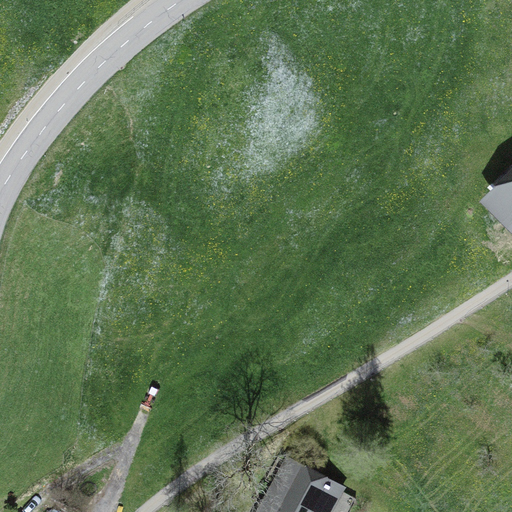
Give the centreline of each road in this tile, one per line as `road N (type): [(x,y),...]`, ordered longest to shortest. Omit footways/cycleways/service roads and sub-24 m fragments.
road 1 (track): [(138,511),(241,442),(511,287)]
road 2 (secondary): [(0,195),(68,99),(182,0)]
